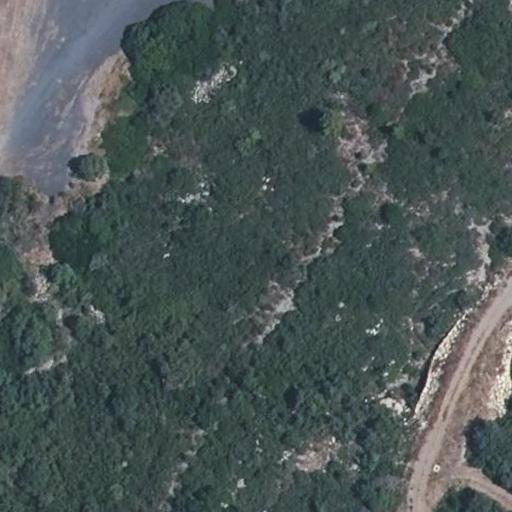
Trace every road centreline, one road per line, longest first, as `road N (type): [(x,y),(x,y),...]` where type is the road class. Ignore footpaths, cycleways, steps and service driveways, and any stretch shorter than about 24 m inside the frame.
road 1 (track): [(511,503),(461,473),(458,451),(486,351),(511,315)]
road 2 (track): [(0,137),(120,0)]
